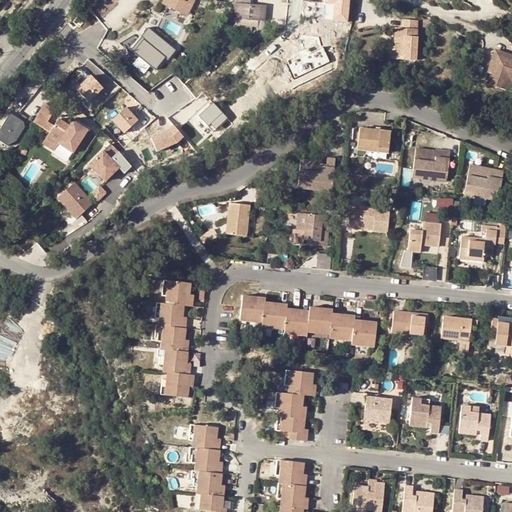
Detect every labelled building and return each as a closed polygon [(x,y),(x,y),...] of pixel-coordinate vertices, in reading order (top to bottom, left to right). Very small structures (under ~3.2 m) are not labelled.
[(165,0),(188,10),(192,0),(184,0),(184,1),(182,0),(165,0)] [(257,30),(263,31),(264,20),(265,7),(254,5),(254,3),(251,3),(250,0),(235,0),(235,8),(231,8),(230,14),(234,14),(234,18),(235,18),(234,27),(257,30)] [(131,19),(135,22),(139,16),(134,13),(131,19)] [(400,28),(399,42),(397,59),(413,60),(417,21),(401,19),(400,28)] [(142,76),(149,68),(153,71),(163,59),(166,61),(175,52),(147,28),(138,39),(133,34),(117,43),(125,49),(130,53),(128,55),(123,60),(142,76)] [(280,57),(286,50),(281,45),(274,52),(280,57)] [(493,65),(491,72),(488,82),(503,86),(506,75),(511,76),(511,53),(493,48),(488,64),(493,65)] [(101,88),(89,75),(75,89),(87,101),(101,88)] [(511,76),(506,75),(503,86),(509,87),(511,79),(511,76)] [(218,101),(203,113),(217,130),(232,118),(218,101)] [(34,121),(50,132),(46,138),(57,146),(59,143),(73,152),(87,130),(74,120),(70,125),(59,118),(54,125),(48,121),(55,110),(46,103),(34,121)] [(138,120),(125,107),(112,120),(124,133),(138,120)] [(24,122),(11,114),(0,133),(0,139),(10,146),(17,142),(26,128),(24,122)] [(168,130),(151,138),(157,151),(176,143),(183,136),(173,126),(168,130)] [(391,132),(360,128),(358,149),(388,153),(391,132)] [(57,146),(46,138),(43,143),(54,150),(57,146)] [(451,151),(417,148),(414,178),(448,181),(451,151)] [(124,173),(129,167),(118,151),(110,159),(102,151),(89,165),(105,180),(118,167),(124,173)] [(325,168),(320,167),(320,164),(321,161),(299,159),(297,188),(331,192),(335,159),(327,158),(326,164),(325,168)] [(504,170),(470,164),(465,194),(498,200),(504,170)] [(47,179),(51,183),(58,176),(53,171),(47,179)] [(93,203),(74,182),(57,198),(77,218),(60,234),(64,238),(90,223),(81,214),(93,203)] [(99,201),(109,192),(102,184),(92,193),(99,201)] [(457,208),(457,198),(441,199),(441,208),(457,208)] [(250,205),(230,203),(226,233),(247,236),(250,205)] [(358,224),(373,226),(373,230),(388,232),(390,212),(388,212),(389,206),(381,205),(380,210),(376,210),(376,208),(360,205),(360,210),(351,209),(349,229),(357,230),(357,228),(358,224)] [(323,216),(297,213),(296,229),(305,230),(304,239),(321,241),(320,244),(328,245),(330,230),(321,229),(323,216)] [(422,231),(410,230),(408,250),(420,251),(421,244),(439,246),(442,224),(424,222),(422,231)] [(485,239),(462,236),(459,258),(483,261),(485,243),(496,244),(496,242),(497,231),(487,230),(485,239)] [(497,231),(496,242),(506,243),(507,232),(497,231)] [(438,253),(429,252),(428,263),(437,264),(438,253)] [(321,267),(334,268),(334,253),(321,253),(321,267)] [(188,306),(189,295),(190,283),(164,280),(162,295),(167,296),(166,304),(184,305),(188,306)] [(251,300),(251,297),(243,296),(241,319),(248,320),(249,317),(255,318),(255,321),(263,322),(265,302),(266,298),(258,298),(258,301),(251,300)] [(278,325),(278,328),(286,329),(288,309),(288,304),(280,304),(280,307),(273,306),(273,303),(265,302),(263,322),(262,326),(269,327),(270,324),(278,325)] [(181,328),(182,316),(184,305),(166,304),(157,303),(155,318),(160,319),(159,325),(181,328)] [(322,329),(322,333),(331,334),(333,314),(333,310),(325,309),(324,312),(317,312),(317,308),(310,307),(310,311),(308,331),(314,332),(315,329),(322,329)] [(308,331),(310,311),(302,310),(302,313),(295,313),(295,310),(288,309),(286,329),(285,333),(292,333),(293,330),(300,330),(300,334),(307,335),(308,331)] [(427,317),(413,315),(413,313),(395,311),(393,331),(426,335),(427,317)] [(345,335),(344,339),(353,340),(355,320),(355,316),(348,315),(347,318),(340,317),(340,314),(333,314),(331,334),(330,338),(337,338),(338,334),(345,335)] [(443,316),(441,337),(469,340),(470,336),(470,330),(471,327),(478,328),(479,320),(472,319),(443,316)] [(509,345),(511,345),(511,324),(498,323),(498,319),(493,318),(491,335),(496,336),(496,344),(509,345)] [(367,341),(367,345),(375,345),(377,323),(369,322),(369,325),(362,324),(362,321),(355,320),(353,340),(352,343),(360,344),(361,340),(367,341)] [(183,351),(185,340),(186,328),(181,328),(159,325),(159,326),(157,326),(155,337),(162,339),(161,349),(183,351)] [(163,371),(167,372),(185,374),(186,364),(188,352),(183,351),(161,349),(158,348),(157,356),(161,356),(160,364),(164,365),(163,371)] [(303,395),(311,396),(312,385),(314,373),(286,370),(284,385),(289,385),(288,393),(303,395)] [(190,375),(185,374),(167,372),(166,380),(163,380),(161,394),(187,397),(188,385),(190,375)] [(301,418),(302,407),(303,395),(288,393),(277,392),(275,407),(280,408),(279,415),(301,418)] [(393,399),(367,396),(364,419),(390,422),(393,399)] [(429,406),(420,405),(421,399),(412,398),(409,426),(427,428),(428,422),(432,423),(431,432),(438,433),(441,408),(429,406)] [(479,413),(470,412),(471,405),(462,405),(459,433),(476,435),(477,429),(481,429),(480,438),(487,439),(490,414),(479,413)] [(290,439),(303,441),(304,429),(305,418),(301,418),(279,415),(278,415),(276,430),(291,432),(290,439)] [(215,450),(217,438),(218,427),(191,424),(189,439),(193,440),(193,448),(215,450)] [(215,450),(193,448),(190,447),(188,462),(196,463),(195,471),(217,473),(218,462),(220,450),(215,450)] [(304,462),(277,459),(276,475),(280,475),(280,483),(302,485),(303,474),(304,462)] [(219,496),(220,485),(222,474),(217,473),(195,471),(193,470),(192,478),(194,478),(194,486),(198,486),(197,493),(219,496)] [(376,480),(369,479),(369,487),(368,491),(362,490),(362,486),(354,485),(351,511),(365,511),(366,510),(373,510),(372,511),(381,511),(385,483),(376,482),(376,480)] [(302,485),(280,483),(278,483),(277,499),(281,500),(281,506),(303,509),(304,498),(306,486),(302,485)] [(414,511),(432,511),(434,493),(416,491),(416,496),(412,495),(413,486),(405,485),(402,511),(414,511)] [(481,511),(483,496),(467,493),(466,500),(461,499),(462,490),(455,489),(452,511),(481,511)] [(221,511),(222,508),(224,496),(219,496),(197,493),(195,508),(208,510),(207,511),(221,511)] [(502,511),(511,511),(511,503),(503,502),(502,511)]
